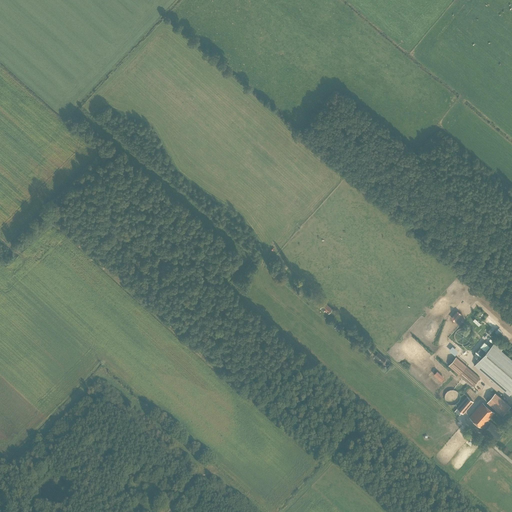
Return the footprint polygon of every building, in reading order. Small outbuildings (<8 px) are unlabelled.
[(325,303),(320,309),(324,312),(325,310),(328,313),(332,309),(325,303)] [(511,359),(501,350),(504,348),(496,341),(474,366),(509,396),(511,392),(511,359)] [(480,342),(474,355),(478,357),(481,349),(485,350),(487,345),(480,342)] [(449,349),(455,354),(459,350),(452,345),(449,349)] [(378,352),(374,356),(382,363),(386,359),(378,352)] [(449,366),(472,386),(480,378),(456,357),(449,366)] [(462,396),(462,395),(462,394),(461,392),(460,390),(460,389),(459,388),(457,388),(455,387),(454,387),(452,387),(451,388),(450,389),(448,390),(448,391),(447,393),(446,394),(446,395),(447,397),(447,399),(448,400),(449,401),(450,402),(452,403),(453,403),(455,403),(456,403),(457,402),(458,402),(460,400),(461,399),(462,398),(462,396)] [(511,406),(495,393),(487,402),(503,416),(511,406)] [(459,416),(462,413),(463,414),(473,402),(467,396),(457,409),(455,412),(459,416)] [(495,413),(483,402),(469,418),(481,428),(483,426),(486,429),(485,430),(496,439),(502,432),(491,423),(488,420),(495,413)]
